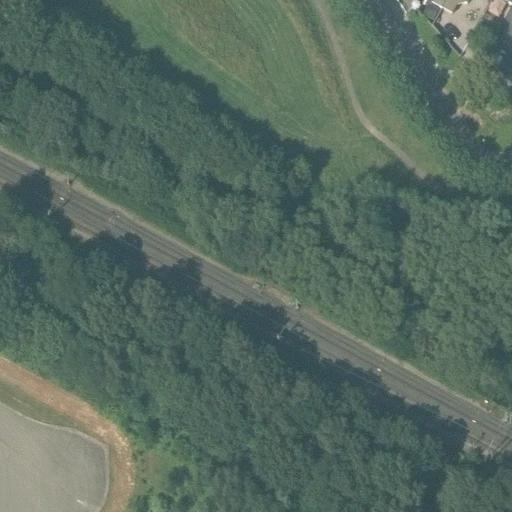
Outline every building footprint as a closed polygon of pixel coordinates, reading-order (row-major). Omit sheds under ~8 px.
[(447,0),(434,0),(432,5),(442,10),(447,0)] [(447,0),(442,10),(451,15),(459,1),(467,5),(470,0),(447,0)] [(511,47),(511,0),(499,0),(511,7),(502,25),(510,29),(501,44),(511,49),(511,47)] [(429,4),(423,16),(432,21),(438,10),(429,4)] [(485,37),(480,46),(489,52),(495,43),(485,37)]
